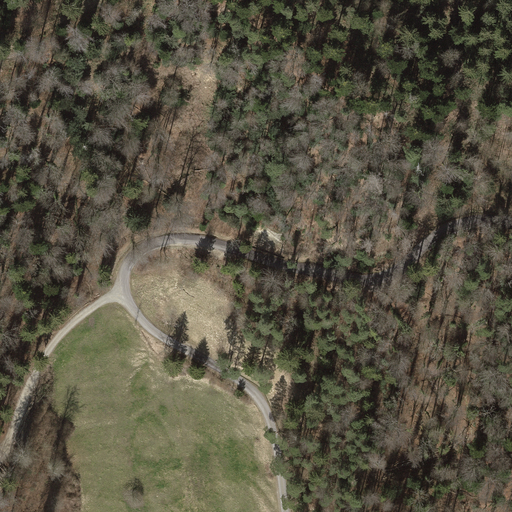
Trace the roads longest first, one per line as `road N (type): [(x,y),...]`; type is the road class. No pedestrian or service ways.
road 1 (unclassified): [(285,511),(276,439),(261,404),(129,308),(126,259),(152,242),(200,243),(359,279),(393,274),(463,220),(511,224)]
road 2 (track): [(123,289),(60,335),(0,458)]
